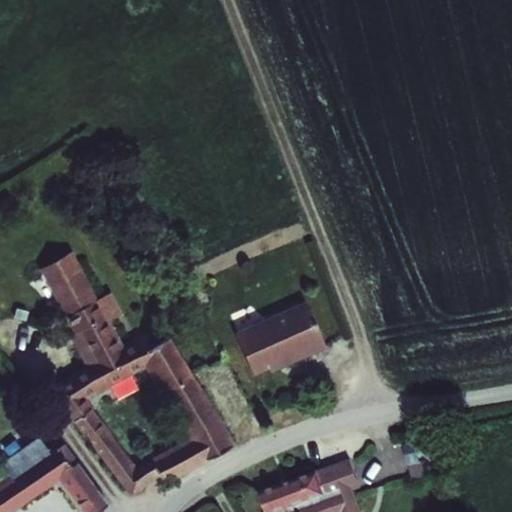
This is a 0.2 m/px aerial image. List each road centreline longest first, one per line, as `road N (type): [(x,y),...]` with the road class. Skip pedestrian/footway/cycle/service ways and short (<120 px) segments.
road 1 (track): [(388,411),(224,0)]
road 2 (unclassified): [(511,391),(360,416),(295,436),(203,476),(163,511)]
